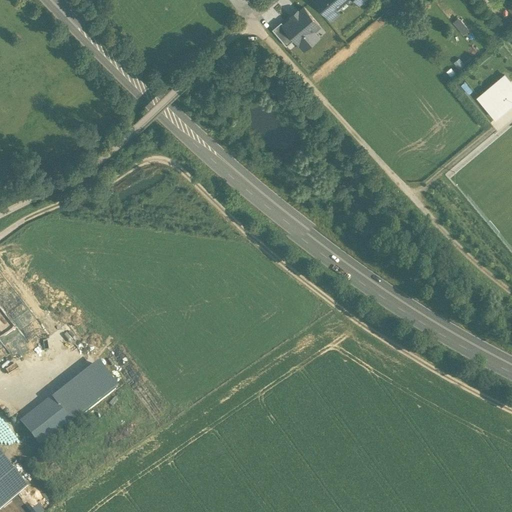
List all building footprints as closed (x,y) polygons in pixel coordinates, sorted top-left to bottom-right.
[(314,0),(327,15),(345,0),(314,0)] [(297,11),(291,16),(292,17),(283,25),(294,39),(303,49),(312,42),(307,36),(319,26),(303,8),(298,12),(297,11)] [(283,25),(281,22),(272,29),(286,46),(294,39),(283,25)] [(478,96),(495,117),(511,103),(511,84),(504,75),(478,96)] [(100,370),(24,428),(39,449),(116,391),(100,370)] [(0,460),(0,510),(24,492),(0,460)]
